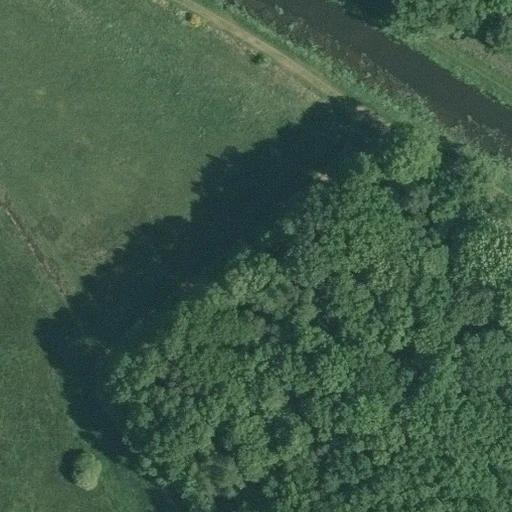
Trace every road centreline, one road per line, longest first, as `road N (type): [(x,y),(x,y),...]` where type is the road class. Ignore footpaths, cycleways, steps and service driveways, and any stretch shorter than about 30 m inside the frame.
road 1 (track): [(394,132),(329,166),(105,349),(101,382),(183,511)]
road 2 (track): [(511,198),(176,0)]
road 3 (track): [(369,0),(511,84)]
